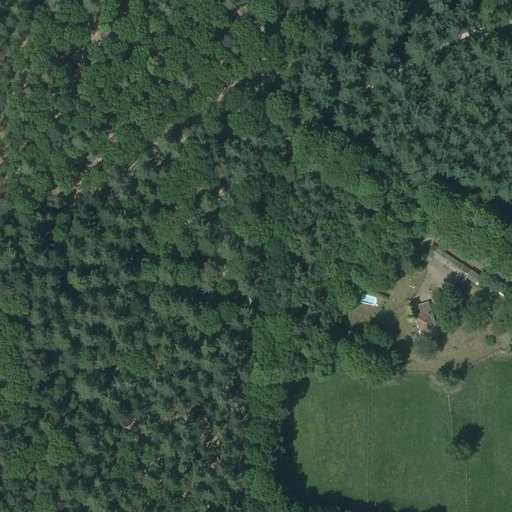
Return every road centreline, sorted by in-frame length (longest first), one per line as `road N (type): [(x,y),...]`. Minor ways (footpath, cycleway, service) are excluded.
road 1 (track): [(241,511),(267,156)]
road 2 (track): [(511,249),(296,141)]
road 3 (track): [(321,126),(436,55),(511,31)]
road 4 (track): [(267,156),(271,0)]
road 5 (track): [(311,0),(300,128)]
